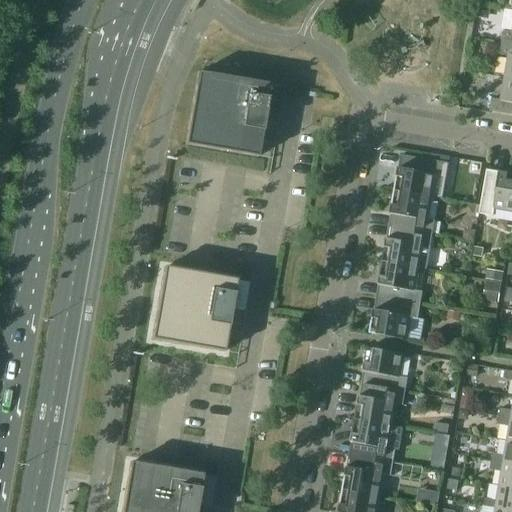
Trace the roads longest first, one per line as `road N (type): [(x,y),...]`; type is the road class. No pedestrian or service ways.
road 1 (primary): [(33,511),(109,89),(138,0)]
road 2 (primary): [(75,0),(0,406)]
road 3 (unclassified): [(291,511),(356,137),(368,117)]
road 4 (residential): [(511,143),(368,117)]
